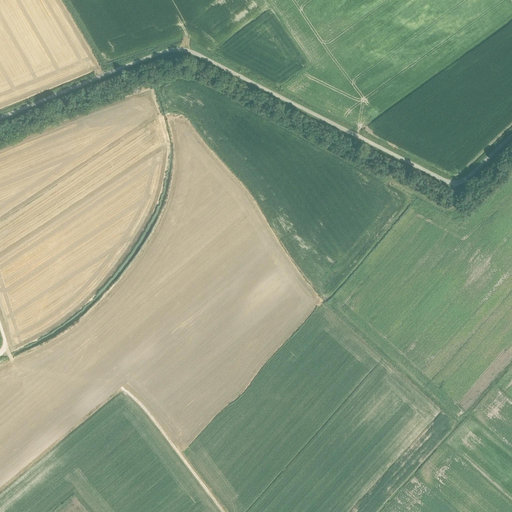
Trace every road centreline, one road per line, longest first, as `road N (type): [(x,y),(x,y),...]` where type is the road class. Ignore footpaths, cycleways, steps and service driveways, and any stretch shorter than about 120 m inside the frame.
road 1 (unclassified): [(511,135),(454,183),(175,48),(0,118)]
road 2 (track): [(454,183),(453,203),(446,204),(183,69)]
road 3 (track): [(223,511),(121,386)]
